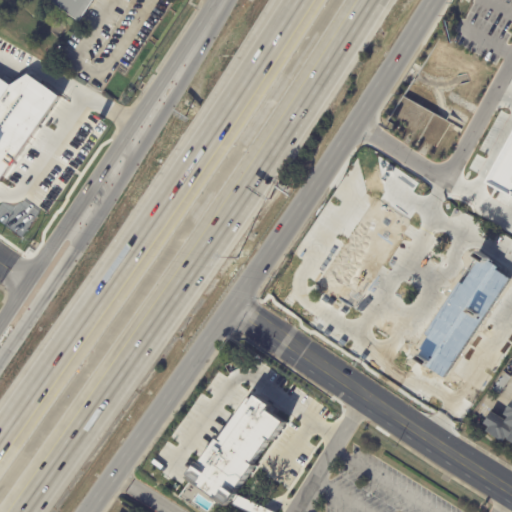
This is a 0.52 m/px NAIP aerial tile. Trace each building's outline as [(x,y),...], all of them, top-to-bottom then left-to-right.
[(91,0),(77,21),(50,3),(51,0),(91,0)] [(11,86),(0,101),(0,114),(32,137),(0,181),(0,78),(3,81),(6,76),(14,82),(11,86)] [(95,128),(83,121),(67,151),(79,157),(95,128)] [(57,188),(73,159),(62,153),(46,181),(57,188)] [(499,395),(493,391),(505,374),(511,378),(499,395)] [(251,392),(293,421),(236,507),(190,476),(251,392)] [(511,442),(506,439),(504,443),(487,432),(491,427),(485,424),(492,412),(507,421),(509,417),(505,415),(511,403),(511,442)]
